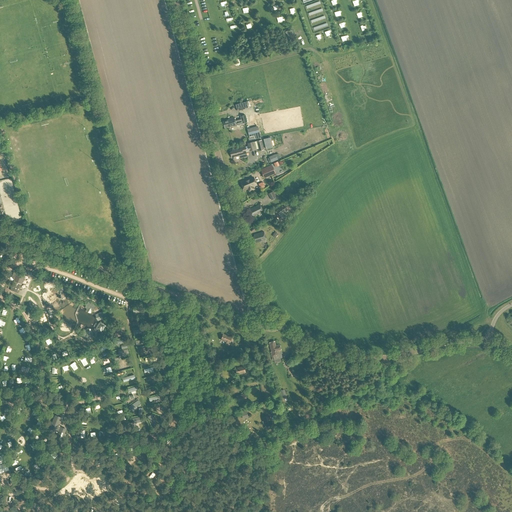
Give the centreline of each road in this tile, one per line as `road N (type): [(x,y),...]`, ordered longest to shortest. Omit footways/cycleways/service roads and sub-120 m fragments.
road 1 (tertiary): [(279,323),(249,271),(176,0)]
road 2 (unclassified): [(279,323),(265,328),(0,229)]
road 3 (tertiary): [(488,342),(451,341),(369,360),(324,352),(279,323)]
road 4 (track): [(197,77),(304,49),(334,55),(382,43)]
road 5 (track): [(0,376),(46,379),(72,425),(71,465)]
